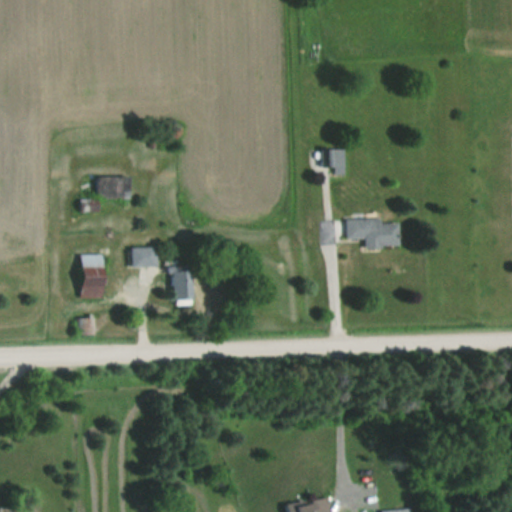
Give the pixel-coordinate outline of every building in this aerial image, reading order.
[(94,153),(92,139),(76,141),(78,155),(94,153)] [(88,198),(124,198),(124,176),(88,176),(88,198)] [(66,212),(88,212),(88,203),(66,203),(66,212)] [(391,221),(373,222),(373,217),(337,218),(338,237),(355,237),(356,246),(392,245),(391,221)] [(124,265),(150,265),(150,246),(124,246),(124,265)] [(94,297),(93,253),(69,253),(70,298),(94,297)] [(183,304),(183,269),(163,269),(163,304),(183,304)] [(273,511),(319,511),(319,501),(273,501),(273,511)]
